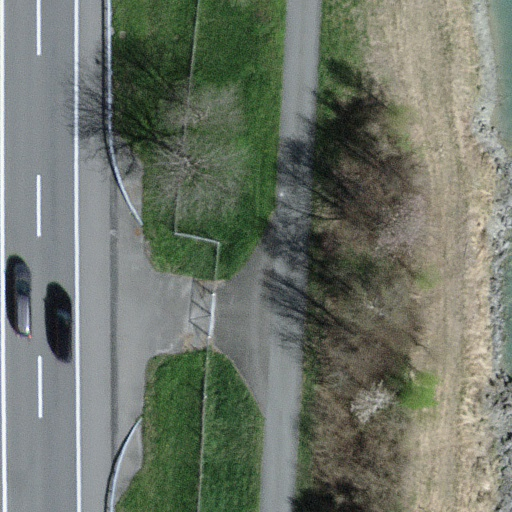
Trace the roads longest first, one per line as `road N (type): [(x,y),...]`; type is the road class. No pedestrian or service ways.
road 1 (unclassified): [(305,0),(278,511)]
road 2 (motorway): [(43,511),(41,0)]
